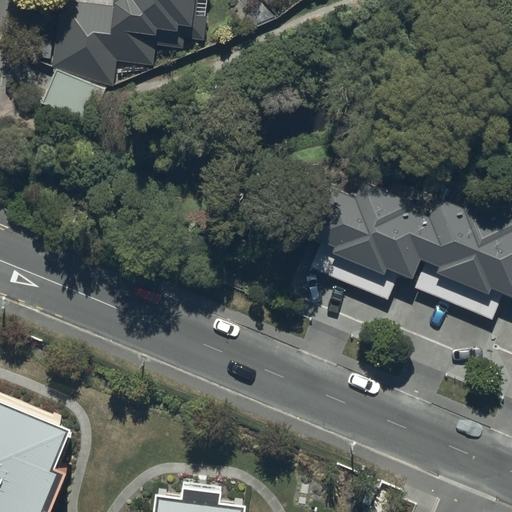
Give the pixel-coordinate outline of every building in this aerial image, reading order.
[(113,0),(111,0),(58,0),(51,61),(112,82),(116,54),(152,58),(154,37),(181,41),(183,31),(203,33),(205,11),(195,9),(195,0),(113,0)] [(99,81),(52,61),(37,96),(85,116),(99,81)] [(349,284),(387,192),(361,181),(354,197),(333,189),(313,239),(321,242),(311,268),(349,284)] [(415,260),(431,219),(410,211),(414,203),(387,192),(349,284),(387,300),(398,273),(408,277),(415,260)] [(450,304),(487,211),(463,202),(460,209),(439,200),(431,219),(415,260),(424,263),(414,289),(450,304)] [(511,297),(511,230),(511,226),(511,221),(487,211),(450,304),(490,320),(501,294),(511,298),(511,297)] [(70,430),(0,400),(0,511),(48,511),(64,473),(54,469),(70,430)] [(152,511),(243,511),(245,506),(220,503),(221,491),(182,486),(181,497),(155,493),(152,511)]
